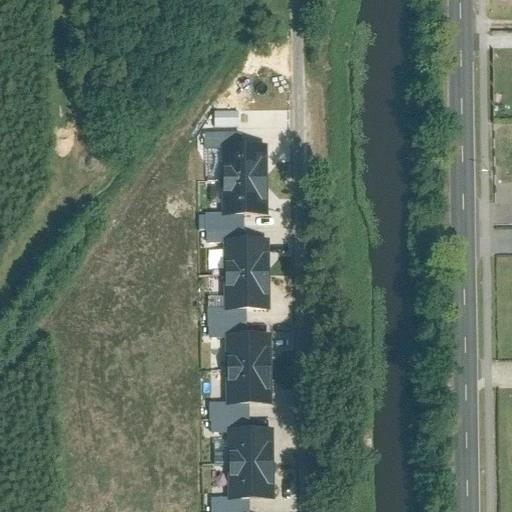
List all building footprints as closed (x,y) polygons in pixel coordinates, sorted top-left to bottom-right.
[(269,144),(227,144),(228,222),(270,222),(269,144)] [(270,243),(229,243),(230,315),(271,315),(270,243)] [(272,335),(231,335),(231,403),(271,403),(272,335)] [(212,354),(212,371),(229,371),(229,354),(212,354)] [(272,428),(233,428),(234,501),(273,501),(272,428)]
